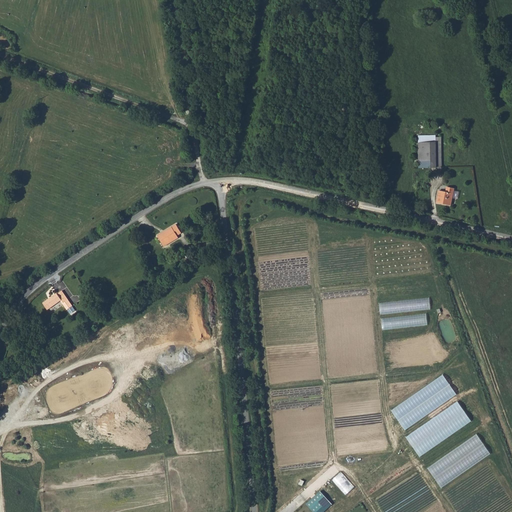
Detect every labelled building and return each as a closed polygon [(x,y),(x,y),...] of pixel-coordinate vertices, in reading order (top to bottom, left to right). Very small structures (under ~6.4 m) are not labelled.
[(416,146),(419,146),(419,143),(435,142),(435,138),(441,138),(441,133),(422,134),(422,138),(418,138),(418,139),(415,139),(416,146)] [(419,143),(419,146),(419,160),(416,160),(416,164),(419,164),(419,169),(441,168),(441,138),(435,138),(435,142),(419,143)] [(455,190),(454,189),(447,187),(445,193),(439,192),(436,203),(451,205),(455,190)] [(170,245),(168,242),(177,236),(181,234),(177,226),(158,237),(164,248),(170,245)] [(177,236),(168,242),(170,245),(179,239),(177,236)] [(58,292),(43,302),(48,310),(61,301),(71,315),(77,311),(62,290),(58,293),(58,292)] [(380,302),(381,314),(431,309),(430,297),(380,302)] [(382,317),(383,328),(428,325),(427,314),(382,317)] [(420,456),(472,421),(459,401),(406,435),(420,456)] [(478,434),(428,466),(441,487),(491,454),(478,434)] [(328,501),(320,492),(306,505),(312,511),(317,511),(328,501)]
